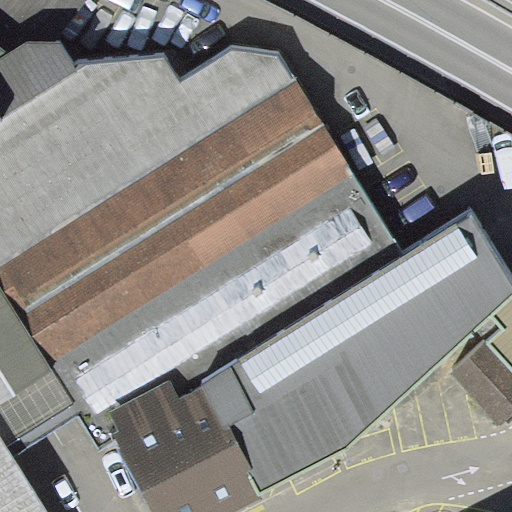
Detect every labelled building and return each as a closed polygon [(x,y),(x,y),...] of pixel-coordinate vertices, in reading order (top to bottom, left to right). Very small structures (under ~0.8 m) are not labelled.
[(0,0),(0,59),(27,41),(59,40),(83,0),(0,0)] [(492,316),(511,297),(511,277),(472,211),(406,254),(280,53),(233,50),(180,82),(163,56),(85,61),(77,68),(59,40),(27,41),(0,59),(0,287),(78,418),(100,448),(114,437),(155,511),(234,511),(266,497),(261,487),(353,444),(492,316)] [(78,418),(0,287),(0,436),(12,457),(78,418)] [(511,297),(492,316),(502,325),(451,370),(500,422),(511,411),(511,297)] [(0,511),(47,511),(12,457),(0,436),(0,511)]
